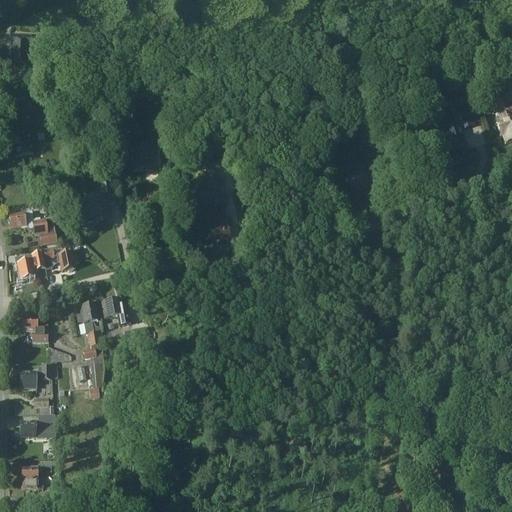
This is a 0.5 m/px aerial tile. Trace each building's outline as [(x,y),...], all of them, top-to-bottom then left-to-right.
[(5,70),(18,71),(18,69),(25,69),(25,61),(27,61),(28,46),(31,46),(31,38),(12,37),(11,59),(6,59),(5,70)] [(70,83),(60,86),(62,97),(72,94),(70,83)] [(494,95),(490,83),(477,88),(481,100),(494,95)] [(503,96),(492,100),(501,124),(496,126),(500,138),(505,136),(508,144),(511,142),(511,120),(511,117),(511,116),(511,106),(507,108),(503,96)] [(467,107),(466,107),(457,110),(458,111),(459,117),(464,131),(476,127),(471,112),(469,113),(467,107)] [(11,138),(14,159),(36,155),(33,134),(26,135),(26,133),(37,116),(26,108),(11,130),(12,138),(11,138)] [(47,134),(55,126),(52,123),(44,131),(47,134)] [(457,156),(458,160),(466,158),(462,143),(465,142),(463,137),(461,138),(457,127),(442,132),(445,143),(444,144),(449,159),(457,156)] [(88,151),(87,137),(78,138),(79,151),(88,151)] [(140,172),(140,174),(142,174),(142,173),(153,173),(152,164),(156,164),(155,150),(150,150),(150,148),(126,149),(127,166),(132,165),(132,172),(140,172)] [(368,162),(365,151),(358,154),(361,164),(368,162)] [(346,175),(351,193),(358,191),(359,194),(368,191),(362,170),(356,171),(357,173),(353,174),(353,173),(346,175)] [(109,180),(99,182),(102,197),(112,195),(109,180)] [(210,193),(204,195),(207,206),(213,204),(214,209),(215,209),(216,214),(206,216),(212,242),(213,242),(229,238),(223,215),(222,215),(220,208),(226,206),(219,180),(207,183),(210,193)] [(109,222),(107,208),(105,198),(81,203),(85,223),(93,221),(94,225),(109,222)] [(24,215),(8,218),(10,231),(13,230),(20,229),(21,232),(26,231),(26,233),(32,231),(34,239),(39,238),(48,236),(45,221),(40,222),(40,220),(33,221),(32,213),(23,215),(24,215)] [(48,236),(39,238),(41,248),(56,245),(55,235),(48,236)] [(61,251),(53,252),(54,259),(56,259),(57,265),(60,264),(62,274),(66,273),(68,274),(72,273),(73,271),(74,271),(72,263),(76,262),(75,254),(62,257),(61,251)] [(53,252),(43,254),(44,261),(50,260),(54,260),(54,259),(53,252)] [(42,254),(41,255),(37,255),(34,256),(14,260),(16,267),(17,267),(20,282),(34,279),(33,274),(37,273),(45,271),(43,261),(42,254)] [(44,261),(43,261),(45,271),(45,272),(52,271),(50,260),(44,261)] [(119,302),(103,305),(105,320),(117,318),(119,328),(130,326),(127,307),(120,308),(119,302)] [(81,309),(80,309),(82,316),(85,337),(87,336),(88,336),(93,335),(91,324),(98,323),(94,307),(81,309)] [(37,328),(37,320),(22,320),(22,333),(33,333),(33,345),(47,345),(47,328),(37,328)] [(93,335),(88,336),(87,336),(90,349),(100,347),(97,335),(93,335)] [(96,359),(90,360),(93,390),(103,389),(102,385),(103,379),(105,379),(105,371),(103,371),(101,348),(91,349),(91,351),(94,350),(96,359)] [(96,359),(94,350),(91,351),(82,353),(84,361),(90,360),(96,359)] [(69,357),(56,353),(57,364),(71,362),(70,359),(69,357)] [(41,369),(41,382),(49,382),(50,382),(51,370),(51,369),(50,369),(41,369)] [(21,375),(21,391),(35,391),(35,382),(37,382),(37,374),(28,374),(28,375),(21,375)] [(48,400),(33,401),(34,409),(48,408),(48,400)] [(20,425),(20,439),(35,439),(35,440),(46,440),(46,430),(53,430),(53,417),(50,417),(38,417),(38,423),(28,423),(28,425),(20,425)] [(22,470),(21,481),(37,481),(37,476),(44,477),(44,474),(51,474),(51,469),(30,468),(30,470),(22,470)] [(89,476),(71,482),(75,496),(93,491),(89,476)] [(37,481),(21,481),(21,491),(37,492),(43,492),(43,480),(38,480),(38,484),(37,484),(37,481)] [(60,492),(58,487),(48,491),(50,496),(60,492)]
